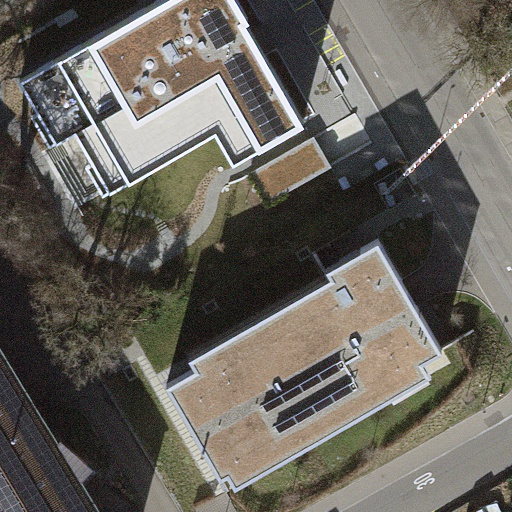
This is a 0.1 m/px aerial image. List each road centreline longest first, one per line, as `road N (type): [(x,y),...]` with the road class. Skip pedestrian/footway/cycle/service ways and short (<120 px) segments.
road 1 (residential): [(377,0),(511,232)]
road 2 (residential): [(511,446),(394,511)]
